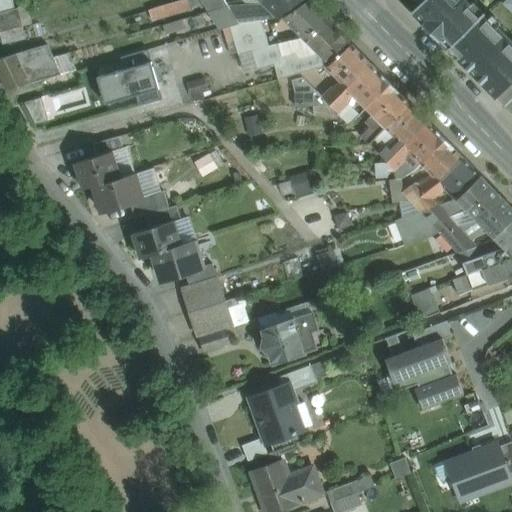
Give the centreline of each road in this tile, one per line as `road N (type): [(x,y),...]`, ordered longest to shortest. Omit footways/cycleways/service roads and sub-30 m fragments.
road 1 (residential): [(233,511),(138,283),(23,153),(0,102)]
road 2 (residential): [(356,0),(511,157)]
